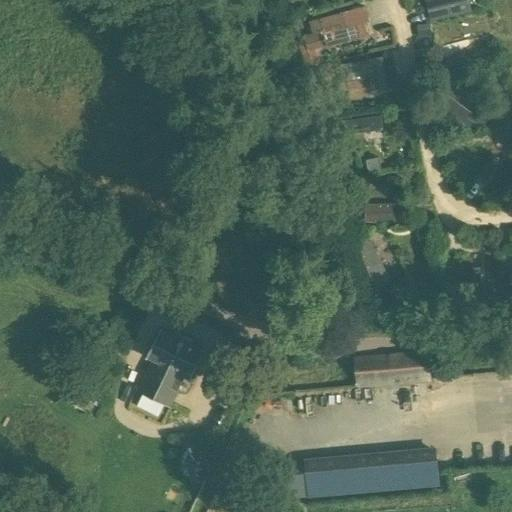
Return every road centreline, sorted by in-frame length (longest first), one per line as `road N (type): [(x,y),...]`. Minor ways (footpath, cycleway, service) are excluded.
road 1 (track): [(511,333),(414,345),(312,341),(253,330),(119,268)]
road 2 (unknown): [(185,0),(253,330)]
road 3 (track): [(119,268),(0,214)]
